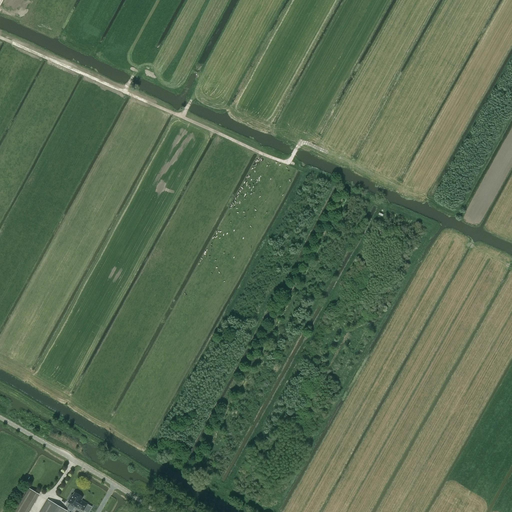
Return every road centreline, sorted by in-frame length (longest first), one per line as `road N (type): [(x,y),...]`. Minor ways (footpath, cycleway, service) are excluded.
road 1 (track): [(299,146),(283,162),(0,37)]
road 2 (track): [(214,511),(0,380)]
road 3 (unclassified): [(155,511),(0,418)]
